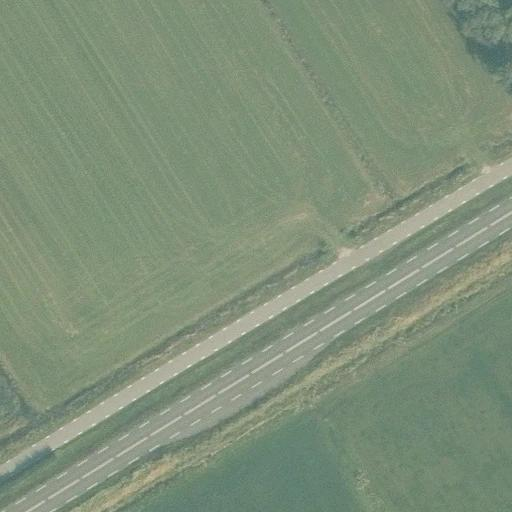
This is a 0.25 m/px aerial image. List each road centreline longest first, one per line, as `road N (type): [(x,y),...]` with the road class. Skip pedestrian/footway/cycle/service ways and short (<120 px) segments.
road 1 (unclassified): [(0,479),(511,168)]
road 2 (primary): [(25,511),(511,210)]
road 3 (track): [(334,401),(511,290)]
